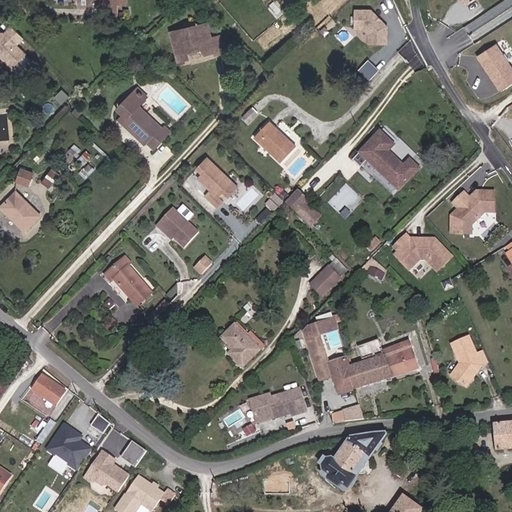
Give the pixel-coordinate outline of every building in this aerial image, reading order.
[(378,38),(378,48),(396,48),(397,32),(381,15),(366,14),(365,32),(373,33),(378,38)] [(212,23),(176,31),(181,60),(192,58),(191,52),(206,49),(207,55),(218,53),(218,55),(227,53),(224,37),(215,38),(212,23)] [(0,36),(0,65),(3,68),(10,69),(20,59),(11,50),(18,43),(7,31),(0,36)] [(511,82),(511,67),(496,43),(477,55),(500,90),(511,82)] [(206,49),(191,52),(192,58),(207,55),(206,49)] [(360,69),(370,79),(380,69),(370,59),(360,69)] [(157,155),(170,142),(165,136),(142,112),(148,106),(138,94),(119,112),(125,118),(130,124),(125,129),(147,152),(150,149),(157,155)] [(251,122),(260,113),(254,107),(245,117),(251,122)] [(130,124),(125,118),(121,116),(125,129),(130,124)] [(274,121),(257,137),(282,163),(298,148),(274,121)] [(165,136),(170,142),(176,132),(170,126),(165,136)] [(384,131),(363,152),(401,189),(422,168),(413,159),(407,165),(391,150),(397,144),(384,131)] [(212,156),(202,166),(207,172),(203,176),(215,188),(209,194),(222,206),(228,201),(223,196),(228,191),(233,196),(243,187),(212,156)] [(52,187),(60,173),(52,168),(43,182),(52,187)] [(37,174),(24,169),(19,181),(32,186),(37,174)] [(253,190),(240,201),(244,206),(257,195),(253,190)] [(19,191),(3,206),(26,230),(41,216),(19,191)] [(324,216),(301,191),(291,201),(314,225),(324,216)] [(498,212),(498,191),(479,191),(474,198),(468,193),(456,204),(462,210),(454,213),(454,233),(476,234),(476,225),(489,212),(498,212)] [(185,204),(180,209),(190,219),(195,214),(185,204)] [(200,239),(176,214),(158,231),(164,237),(166,235),(175,244),(185,254),(200,239)] [(411,233),(397,245),(402,250),(415,266),(423,259),(429,259),(440,272),(456,258),(439,239),(418,237),(414,237),(411,233)] [(175,244),(166,235),(164,237),(173,246),(175,244)] [(402,250),(398,254),(412,269),(415,266),(402,250)] [(206,254),(196,268),(204,274),(214,261),(206,254)] [(129,255),(110,272),(116,279),(139,306),(155,293),(132,266),(135,263),(129,255)] [(373,256),(364,267),(381,281),(390,271),(373,256)] [(328,269),(310,288),(320,298),(339,280),(328,269)] [(116,279),(110,272),(106,275),(112,283),(116,279)] [(154,322),(172,304),(168,301),(150,319),(154,322)] [(331,367),(318,327),(311,330),(304,334),(320,384),(335,379),(341,396),(356,391),(347,363),(331,367)] [(237,330),(224,344),(236,357),(232,361),(244,373),(262,354),(237,330)] [(472,336),(454,343),(463,362),(452,374),(468,386),(484,365),(491,362),(486,351),(480,354),(472,336)] [(419,371),(411,343),(383,351),(381,344),(360,351),(364,365),(349,369),(356,391),(419,371)] [(60,385),(43,374),(33,389),(58,405),(66,392),(59,388),(60,385)] [(0,382),(0,400),(8,387),(0,382)] [(294,419),(303,417),(299,400),(272,406),(269,398),(250,403),(256,427),(265,425),(265,421),(268,417),(272,416),(274,420),(293,416),(294,419)] [(346,423),(365,420),(362,411),(344,414),(346,423)] [(100,414),(94,424),(106,432),(112,422),(100,414)] [(500,452),(511,451),(511,421),(498,423),(500,452)] [(66,424),(49,448),(56,453),(58,450),(73,460),(71,463),(78,468),(92,447),(85,443),(84,444),(79,441),(83,435),(66,424)] [(324,474),(348,490),(386,435),(350,439),(333,461),(328,460),(322,469),(324,474)] [(122,456),(138,466),(148,450),(133,440),(122,456)] [(117,459),(104,450),(90,471),(97,475),(98,480),(104,484),(109,483),(120,491),(131,474),(120,467),(118,469),(113,465),(117,459)] [(117,508),(123,511),(136,511),(143,502),(154,509),(162,498),(171,503),(177,493),(169,487),(166,492),(140,474),(117,508)] [(348,490),(324,474),(320,479),(344,496),(348,490)] [(419,511),(423,508),(403,492),(387,511),(419,511)]
